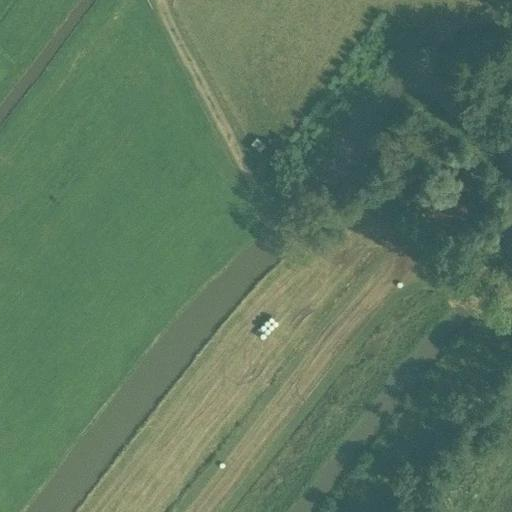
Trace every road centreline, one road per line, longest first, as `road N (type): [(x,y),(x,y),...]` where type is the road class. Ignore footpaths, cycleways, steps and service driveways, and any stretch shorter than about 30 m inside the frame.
road 1 (track): [(307,245),(260,206),(162,0)]
road 2 (track): [(358,511),(489,334),(511,315)]
